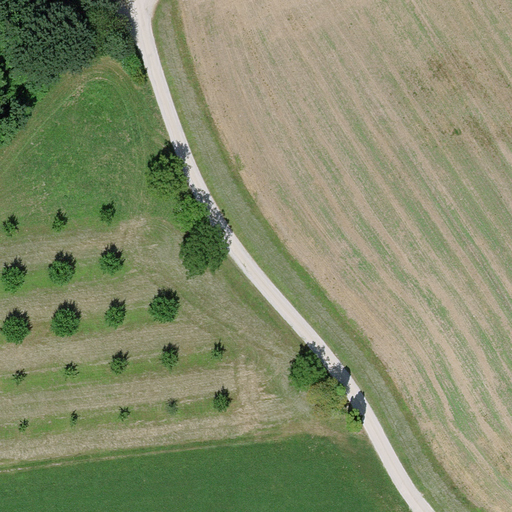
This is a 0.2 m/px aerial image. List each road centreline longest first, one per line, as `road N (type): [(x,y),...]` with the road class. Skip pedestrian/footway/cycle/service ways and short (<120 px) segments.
road 1 (track): [(135,0),(208,218),(358,410),(423,511)]
road 2 (track): [(0,472),(323,435),(388,511)]
road 3 (track): [(176,140),(141,135),(110,75),(86,70),(65,76),(0,146)]
